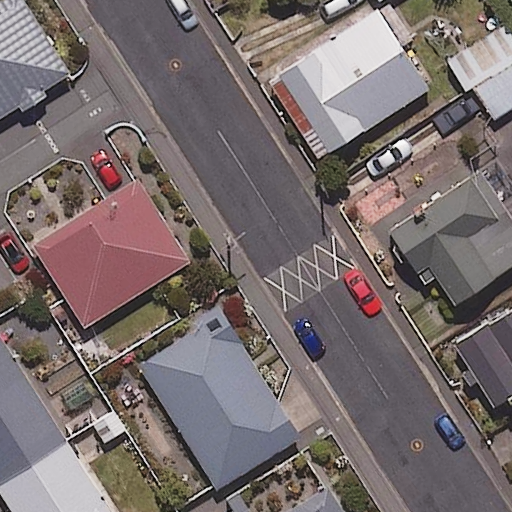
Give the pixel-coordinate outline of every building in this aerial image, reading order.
[(44,93),(70,76),(21,0),(0,0),(0,117),(17,107),(22,115),(47,98),(44,93)] [(413,37),(389,0),(386,0),(273,73),(307,127),(300,131),(318,159),(427,88),(400,46),(413,37)] [(468,90),(473,87),(492,119),(511,106),(511,39),(504,25),(454,54),(449,57),(468,90)] [(434,272),(453,303),(511,266),(511,180),(500,161),(396,225),(383,234),(414,284),(434,272)] [(188,262),(137,179),(33,244),(84,326),(188,262)] [(511,394),(511,308),(456,345),(495,406),(511,394)] [(298,438),(223,313),(139,364),(214,489),(298,438)] [(0,487),(69,444),(0,335),(0,487)] [(111,511),(69,444),(0,487),(0,489),(14,511),(111,511)] [(345,511),(329,486),(289,511),(345,511)]
